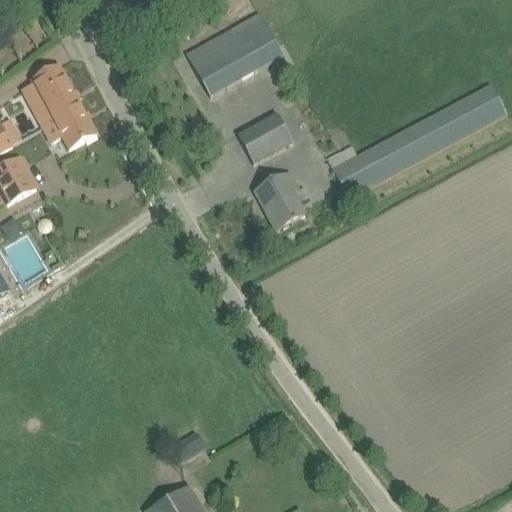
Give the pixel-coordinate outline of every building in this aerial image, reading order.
[(260,18),(187,59),(210,101),(283,60),(260,18)] [(44,130),(54,124),(82,109),(61,69),(33,85),(34,88),(24,94),(44,130)] [(328,162),(349,201),(508,117),(492,88),(359,160),(353,149),(328,162)] [(69,152),(98,137),(82,109),(54,124),(44,130),(52,145),(62,139),(69,152)] [(238,139),(254,168),(294,146),(279,117),(238,139)] [(0,127),(0,156),(12,149),(5,137),(0,128),(0,127)] [(0,200),(4,206),(5,209),(38,190),(21,160),(0,171),(0,200)] [(306,218),(293,196),(299,192),(289,176),(255,196),(256,198),(260,196),(271,215),(268,217),(278,235),(306,218)] [(0,300),(10,295),(0,276),(0,300)] [(197,437),(174,452),(181,463),(204,448),(199,441),(197,437)] [(202,511),(190,490),(153,511),(202,511)]
